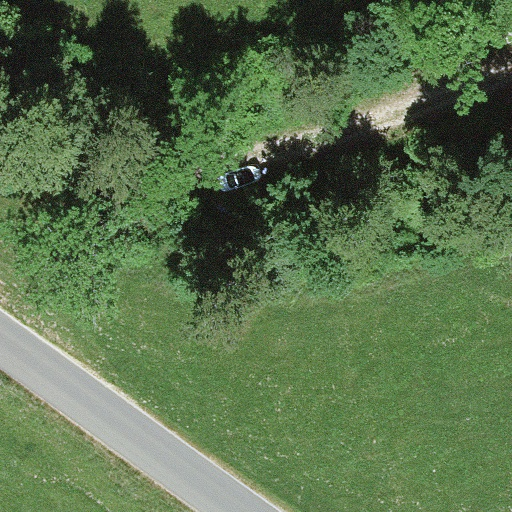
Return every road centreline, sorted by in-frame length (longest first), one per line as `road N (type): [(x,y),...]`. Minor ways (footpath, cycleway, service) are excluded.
road 1 (tertiary): [(0,341),(238,511)]
road 2 (track): [(511,71),(238,166)]
